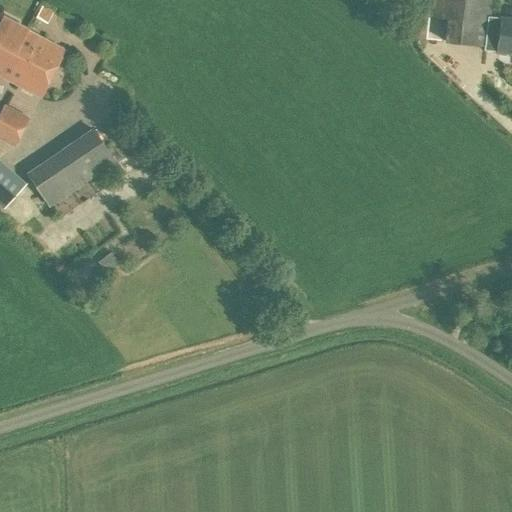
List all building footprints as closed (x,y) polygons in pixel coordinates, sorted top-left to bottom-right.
[(511,54),(511,19),(502,18),(502,12),(491,12),(492,0),(428,0),(426,17),(446,19),(444,42),(498,47),(498,53),(511,54)] [(42,5),(35,18),(47,24),(54,12),(42,5)] [(0,76),(40,96),(64,49),(27,30),(27,29),(4,17),(0,25),(0,76)] [(0,140),(15,149),(30,118),(4,104),(0,111),(0,140)] [(48,208),(115,162),(93,128),(53,155),(25,174),(48,208)] [(0,205),(3,209),(25,183),(0,161),(0,205)] [(119,250),(107,259),(116,272),(128,263),(119,250)]
